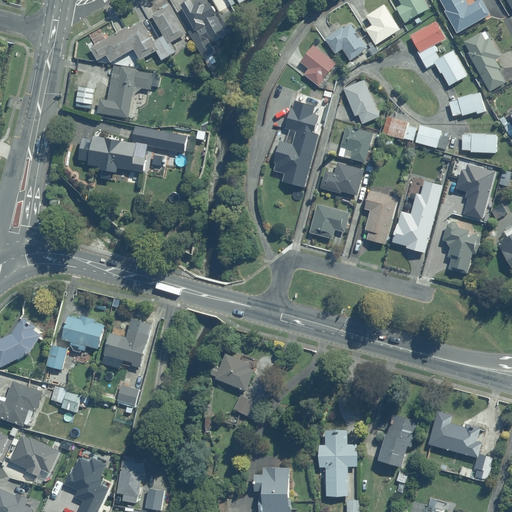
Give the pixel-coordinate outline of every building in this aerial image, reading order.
[(192,0),(190,0),(181,4),(194,28),(189,31),(205,58),(215,53),(211,43),(227,34),(226,33),(230,32),(219,10),(216,11),(211,2),(209,3),(209,1),(203,0),(197,0),(193,2),(192,0)] [(425,0),(399,0),(402,5),(397,7),(405,23),(411,19),(430,9),(425,0)] [(440,0),(447,10),(445,11),(457,33),(491,14),(482,0),(478,0),(469,6),(465,0),(440,0)] [(164,8),(152,15),(164,36),(169,44),(171,43),(187,33),(171,5),(168,6),(167,4),(163,6),(164,8)] [(401,29),(385,4),(367,16),(373,25),(366,29),(376,45),(401,29)] [(137,47),(134,48),(141,60),(157,51),(159,49),(154,41),(143,21),(128,29),(127,27),(126,28),(137,47)] [(436,21),(411,36),(419,51),(418,51),(423,59),(436,52),(438,50),(435,45),(447,39),(436,21)] [(343,26),(325,39),(336,54),(343,49),(351,60),(368,48),(361,37),(358,38),(355,34),(357,32),(351,23),(344,28),(343,26)] [(95,45),(91,48),(97,60),(107,56),(111,63),(134,48),(137,47),(126,28),(102,41),(101,39),(94,43),(95,45)] [(486,40),(481,32),(464,41),(470,52),(469,52),(490,91),(506,82),(499,70),(501,68),(496,59),(501,56),(490,38),(486,40)] [(164,36),(160,38),(170,56),(176,52),(171,43),(169,44),(164,36)] [(160,38),(154,41),(159,49),(157,51),(162,60),(170,56),(160,38)] [(313,45),(300,62),(309,69),(305,74),(319,86),(324,80),(324,79),(336,63),(313,45)] [(378,52),(374,45),(371,47),(371,48),(370,50),(373,55),(378,52)] [(436,52),(423,59),(428,67),(436,64),(449,86),(468,75),(454,50),(439,58),(436,52)] [(354,65),(351,61),(346,66),(350,69),(354,65)] [(137,69),(114,66),(109,100),(100,99),(98,113),(129,118),(134,87),(151,90),(152,85),(159,87),(161,77),(153,76),(154,74),(137,71),(137,69)] [(380,116),(365,80),(344,88),(356,116),(359,115),(363,124),(380,116)] [(94,89),(79,86),(76,102),(92,104),(94,89)] [(458,99),(449,101),(454,116),(462,114),(462,116),(477,111),(477,113),(486,112),(481,93),(474,94),(458,98),(458,99)] [(284,181),(305,187),(320,134),(315,133),(315,132),(320,115),(313,114),(316,106),(295,100),(293,108),(291,108),(285,129),(296,131),(292,144),(280,141),(274,162),(277,163),(275,171),(286,174),(284,181)] [(414,141),(417,128),(408,125),(410,122),(388,116),(384,133),(405,139),(405,138),(414,141)] [(505,116),(501,119),(510,136),(511,135),(511,126),(510,122),(508,123),(505,116)] [(447,150),(450,138),(441,135),(442,130),(421,125),(416,142),(437,148),(438,147),(447,150)] [(374,133),(347,126),(339,155),(366,163),(374,133)] [(171,132),(138,127),(135,142),(153,145),(150,161),(162,164),(165,149),(168,149),(171,132)] [(497,135),(472,134),(472,135),(463,134),(463,150),(471,150),(471,152),(497,152),(497,135)] [(92,139),(82,137),(79,160),(89,161),(89,164),(100,167),(100,169),(117,172),(117,168),(144,173),(146,159),(135,156),(137,143),(93,135),(92,139)] [(469,165),(453,161),(449,183),(465,186),(469,165)] [(365,170),(338,163),(335,173),(325,170),(321,188),(341,193),(342,192),(358,196),(365,170)] [(511,172),(511,171),(503,170),(500,184),(508,186),(511,172)] [(429,184),(423,182),(420,197),(434,201),(439,181),(430,179),(429,184)] [(370,231),(368,239),(386,244),(398,198),(370,190),(365,209),(371,210),(366,230),(370,231)] [(350,213),(318,204),(310,233),(333,239),(335,230),(345,232),(350,213)] [(505,204),(492,209),(496,219),(509,214),(505,204)] [(425,254),(433,224),(420,220),(421,217),(407,214),(399,242),(408,245),(408,248),(414,250),(413,251),(425,254)] [(458,227),(447,223),(443,240),(448,241),(447,245),(451,246),(448,258),(452,259),(449,270),(466,274),(473,251),(479,253),(483,236),(471,233),(472,230),(458,227)] [(511,234),(498,242),(511,266),(511,234)] [(63,338),(73,341),(72,347),(87,350),(89,344),(101,347),(106,326),(95,324),(96,320),(83,317),(82,319),(68,316),(63,338)] [(14,334),(0,340),(0,365),(0,366),(28,352),(42,333),(36,329),(38,325),(25,317),(14,334)] [(141,367),(152,325),(133,320),(128,336),(112,332),(105,356),(134,363),(133,365),(141,367)] [(64,368),(68,348),(55,345),(54,349),(47,347),(45,356),(50,357),(48,365),(64,368)] [(218,376),(217,378),(248,391),(257,372),(249,368),(251,364),(226,353),(221,366),(214,363),(210,372),(218,376)] [(43,391),(12,382),(7,399),(1,397),(0,400),(0,416),(23,423),(29,405),(39,408),(43,391)] [(141,388),(122,384),(118,403),(137,407),(141,388)] [(90,396),(57,385),(52,399),(65,404),(64,408),(79,413),(83,401),(88,403),(90,396)] [(250,417),(259,403),(244,393),(235,407),(250,417)] [(78,415),(65,409),(61,419),(73,425),(78,415)] [(452,415),(436,412),(428,446),(477,456),(481,441),(478,441),(480,428),(466,425),(466,427),(450,424),(452,415)] [(421,420),(396,413),(389,433),(387,433),(379,458),(403,465),(409,446),(413,447),(421,420)] [(321,468),(327,468),(327,496),(350,496),(351,466),(359,466),(359,444),(350,444),(350,430),(329,430),(329,446),(321,446),(321,468)] [(99,436),(84,432),(81,441),(97,445),(99,436)] [(493,458),(480,454),(475,469),(478,470),(476,478),(486,481),(493,458)] [(123,461),(118,492),(125,493),(124,500),(138,503),(144,464),(123,461)] [(260,511),(290,511),(290,467),(264,467),(264,473),(255,473),(256,492),(261,492),(260,511)] [(412,472),(402,469),(398,479),(408,483),(412,472)] [(432,498),(429,509),(427,509),(425,508),(423,511),(447,511),(451,502),(432,498)] [(360,511),(360,500),(348,500),(347,511),(360,511)]
